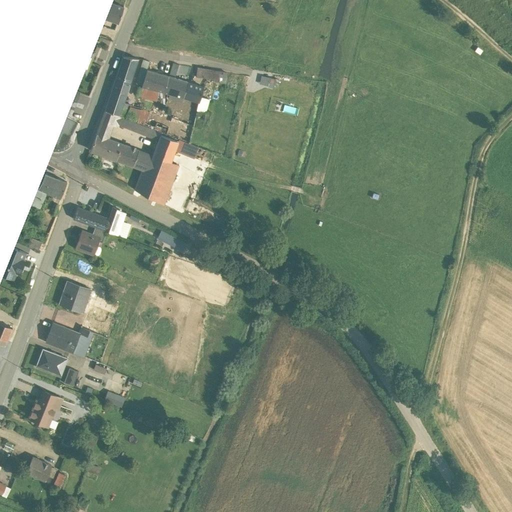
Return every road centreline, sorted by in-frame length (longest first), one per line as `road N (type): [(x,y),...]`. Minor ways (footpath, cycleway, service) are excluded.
road 1 (unclassified): [(79,175),(277,276),(345,322),(471,511)]
road 2 (track): [(511,117),(484,146),(475,171),(447,317),(415,427)]
road 3 (unclassified): [(79,175),(0,396)]
road 4 (residential): [(141,0),(72,171)]
